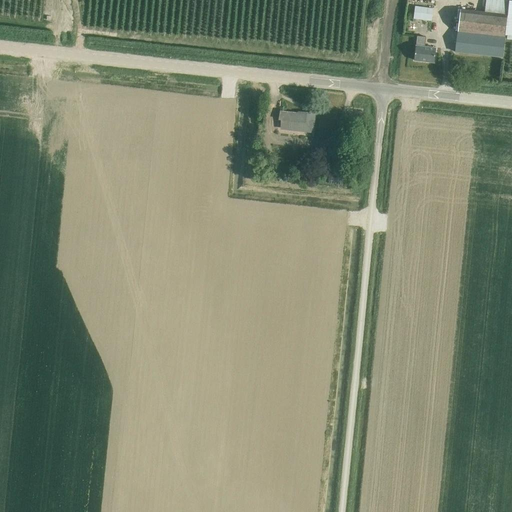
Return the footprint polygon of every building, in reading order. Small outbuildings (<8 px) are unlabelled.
[(511,35),(511,0),(509,0),(486,0),(485,11),(460,8),(459,16),(456,50),(503,55),(505,35),(511,35)] [(432,21),(433,9),(415,6),(413,18),(432,21)] [(417,36),(415,60),(434,61),(435,47),(424,46),(425,37),(417,36)] [(312,131),(314,115),(300,113),(300,115),(281,113),(281,119),(283,120),(282,128),(312,131)] [(341,175),(344,151),(328,149),(326,174),(341,175)]
